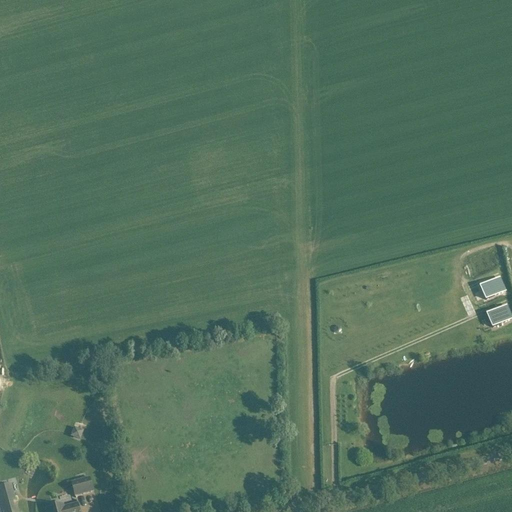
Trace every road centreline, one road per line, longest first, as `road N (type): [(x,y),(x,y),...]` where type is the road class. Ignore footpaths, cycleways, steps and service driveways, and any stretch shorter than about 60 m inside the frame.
road 1 (track): [(335,497),(331,377),(477,315)]
road 2 (unclassified): [(282,511),(511,450)]
